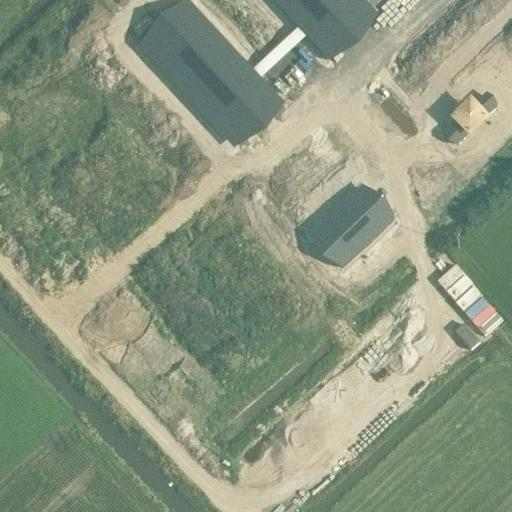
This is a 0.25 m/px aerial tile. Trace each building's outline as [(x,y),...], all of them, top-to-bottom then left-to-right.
[(270,0),(300,32),(305,38),(327,61),(359,32),(348,21),(364,6),(357,0),(270,0)] [(191,6),(145,49),(224,135),(240,121),(250,133),(282,104),(260,80),(255,75),(191,6)] [(300,32),(255,75),(260,80),(305,38),(300,32)] [(495,110),(484,98),(447,132),(458,144),(495,110)] [(393,222),(364,191),(314,237),(343,268),(393,222)]
